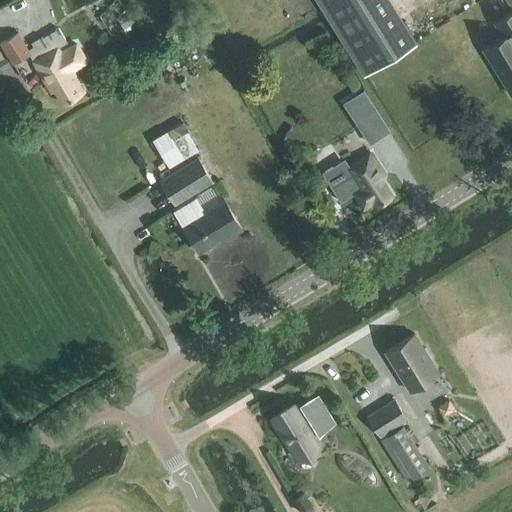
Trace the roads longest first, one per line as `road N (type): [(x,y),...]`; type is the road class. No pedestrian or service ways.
road 1 (tertiary): [(132,392),(511,162)]
road 2 (tertiary): [(0,473),(132,392)]
road 3 (unclassified): [(205,511),(132,392)]
